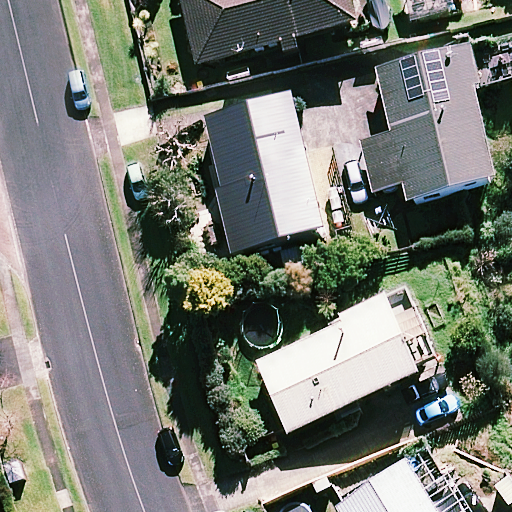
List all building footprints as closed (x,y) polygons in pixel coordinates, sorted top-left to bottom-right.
[(364,29),(356,0),(185,0),(202,68),(364,29)] [(468,56),(378,74),(391,135),(354,142),(366,200),(402,193),(405,211),(496,193),(468,56)] [(329,236),(298,102),(208,122),(239,257),(329,236)] [(425,381),(392,303),(347,323),(350,331),(263,368),(292,437),(425,381)] [(438,511),(413,470),(342,511),(438,511)]
